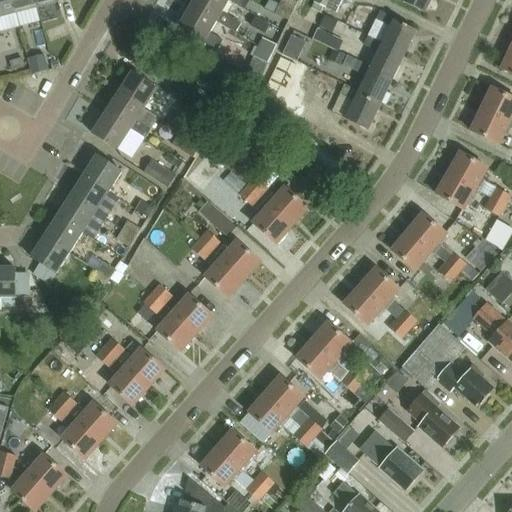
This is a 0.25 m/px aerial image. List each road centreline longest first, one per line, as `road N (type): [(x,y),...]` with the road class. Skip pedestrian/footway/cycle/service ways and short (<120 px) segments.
road 1 (residential): [(107,511),(380,193),(414,145),(483,0)]
road 2 (residential): [(0,126),(21,134),(38,126),(114,0)]
